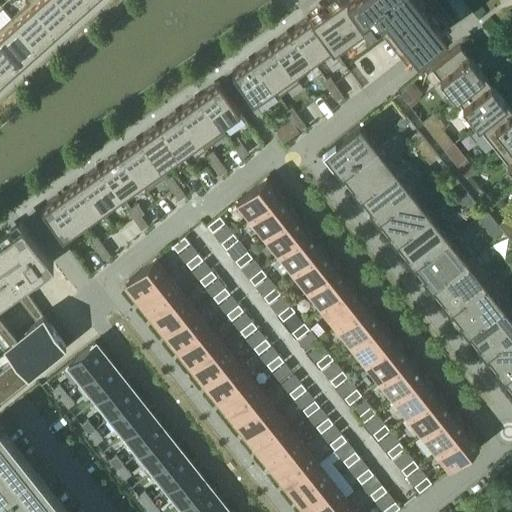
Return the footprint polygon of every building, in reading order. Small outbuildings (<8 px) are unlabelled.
[(29,1),(56,31),(74,15),(60,0),(26,0),(28,1),(29,1)] [(60,0),(74,15),(90,0),(60,0)] [(425,0),(336,0),(313,17),(334,47),(385,10),(418,51),(447,28),(425,0)] [(28,1),(11,17),(38,47),(56,31),(29,1),(28,1)] [(38,47),(11,17),(0,26),(0,41),(20,63),(21,64),(39,48),(38,47)] [(313,17),(293,31),(316,64),(336,50),(334,47),(313,17)] [(293,31),(273,45),(297,78),(316,64),(293,31)] [(0,77),(2,80),(20,63),(0,41),(0,77)] [(459,43),(431,65),(453,93),(470,80),(482,71),(469,55),(459,43)] [(273,45),(254,58),(277,91),(297,78),(273,45)] [(254,58),(234,73),(257,106),(277,91),(254,58)] [(470,80),(453,93),(476,121),(492,108),(504,99),(492,83),(482,71),(470,80)] [(331,77),(324,82),(331,92),(337,87),(331,77)] [(219,82),(199,96),(223,129),(243,115),(219,82)] [(337,87),(331,92),(338,101),(344,97),(337,87)] [(400,93),(407,102),(413,97),(406,88),(400,93)] [(199,96),(180,110),(203,143),(202,144),(205,148),(226,133),(223,129),(199,96)] [(492,108),(476,121),(498,150),(511,138),(511,108),(504,99),(492,108)] [(300,117),(293,107),(287,112),(293,121),(300,117)] [(180,110),(160,124),(184,157),(202,144),(203,143),(180,110)] [(397,121),(402,127),(411,120),(406,114),(397,121)] [(300,117),(293,121),(300,131),(307,126),(300,117)] [(359,123),(323,151),(325,153),(333,163),(343,176),(354,167),(379,147),(362,126),(359,123)] [(140,138),(164,171),(165,170),(184,157),(160,124),(140,138)] [(431,133),(444,149),(453,141),(441,126),(431,133)] [(419,150),(429,143),(419,130),(409,138),(419,150)] [(140,138),(121,152),(144,185),(143,185),(146,189),(167,174),(165,170),(164,171),(140,138)] [(511,138),(498,150),(511,166),(511,138)] [(439,155),(429,143),(419,150),(429,163),(439,155)] [(243,144),(236,148),(243,158),(250,153),(243,144)] [(354,167),(343,176),(351,186),(361,198),(372,190),(397,170),(379,147),(354,167)] [(214,151),(208,156),(215,165),(221,161),(214,151)] [(121,152),(101,166),(124,199),(143,185),(144,185),(121,152)] [(456,164),(466,177),(470,174),(476,169),(466,157),(456,164)] [(228,170),(221,161),(215,165),(221,175),(228,170)] [(81,180),(104,213),(124,199),(101,166),(81,180)] [(372,190),(361,198),(369,208),(379,221),(390,212),(415,192),(397,170),(372,190)] [(478,184),(470,174),(466,177),(474,187),(478,184)] [(455,195),(464,188),(454,175),(445,183),(455,195)] [(173,176),(167,181),(174,190),(180,186),(173,176)] [(236,201),(251,220),(280,196),(284,194),(276,184),(273,187),(265,178),(258,184),(236,201)] [(81,180),(61,194),(85,227),(86,226),(104,213),(81,180)] [(478,184),(474,187),(489,205),(492,202),(478,184)] [(180,186),(174,190),(180,200),(187,195),(180,186)] [(474,200),(464,188),(455,195),(465,208),(474,200)] [(390,212),(379,221),(387,231),(397,243),(408,235),(439,210),(437,208),(431,213),(415,192),(390,212)] [(61,194),(42,208),(68,245),(89,230),(86,226),(85,227),(61,194)] [(251,220),(265,238),(294,214),(298,211),(290,202),(287,205),(280,196),(251,220)] [(135,206),(129,211),(136,220),(142,215),(135,206)] [(408,235),(397,243),(404,253),(415,266),(425,257),(457,232),(439,210),(408,235)] [(488,212),(485,214),(479,219),(494,238),(504,231),(488,212)] [(265,238),(279,255),(309,232),(312,229),(304,220),(301,222),(294,214),(265,238)] [(142,215),(136,220),(143,230),(149,225),(142,215)] [(219,215),(207,225),(212,231),(224,222),(219,215)] [(509,236),(511,233),(511,221),(508,216),(499,223),(509,236)] [(0,236),(0,398),(66,345),(22,284),(54,260),(22,221),(0,236)] [(279,255),(293,273),(323,250),(326,247),(319,238),(315,240),(309,232),(279,255)] [(425,257),(415,266),(422,276),(433,289),(444,281),(475,256),(464,241),(457,232),(425,257)] [(239,240),(234,234),(222,243),(227,249),(239,240)] [(98,236),(91,241),(98,250),(105,245),(98,236)] [(184,236),(172,245),(177,251),(189,242),(184,236)] [(111,255),(105,245),(98,250),(105,260),(111,255)] [(293,273),(307,291),(337,268),(340,265),(333,255),(329,258),(323,250),(293,273)] [(248,251),(236,260),(241,267),(253,258),(248,251)] [(197,252),(186,261),(191,268),(202,258),(197,252)] [(444,281),(433,289),(441,299),(451,312),(462,303),(493,278),(475,256),(444,281)] [(168,275),(156,259),(155,258),(128,279),(133,285),(130,289),(138,299),(168,275)] [(337,268),(307,291),(321,309),(351,285),(355,283),(347,273),(344,276),(337,268)] [(211,269),(199,278),(204,285),(216,275),(211,269)] [(267,275),(262,269),(250,278),(255,284),(267,275)] [(182,292),(168,275),(138,299),(151,316),(182,292)] [(462,303),(451,312),(459,322),(469,334),(480,326),(511,301),(493,278),(462,303)] [(321,309),(335,326),(368,300),(361,291),(358,294),(351,285),(321,309)] [(224,286),(213,295),(218,302),(229,292),(224,286)] [(281,293),(276,287),(264,296),(269,302),(281,293)] [(165,333),(196,309),(182,292),(151,316),(165,333)] [(368,300),(335,326),(349,344),(379,320),(372,311),(375,309),(368,300)] [(480,326),(469,334),(477,344),(487,357),(497,348),(511,336),(511,301),(480,326)] [(238,303),(226,312),(231,319),(243,309),(238,303)] [(295,311),(290,304),(278,314),(283,320),(295,311)] [(209,326),(196,309),(165,333),(179,350),(209,326)] [(349,344),(364,362),(393,338),(386,329),(389,327),(382,317),(379,320),(349,344)] [(252,320),(240,329),(245,336),(256,326),(252,320)] [(309,328),(304,322),(292,331),(297,338),(309,328)] [(223,343),(209,326),(179,350),(192,367),(223,343)] [(364,362),(378,379),(407,355),(400,347),(404,344),(396,335),(393,338),(364,362)] [(511,336),(497,348),(487,357),(494,367),(505,379),(511,373),(511,336)] [(265,337),(253,346),(258,353),(270,343),(265,337)] [(94,340),(67,362),(82,380),(109,359),(94,340)] [(236,360),(223,343),(192,367),(206,385),(236,360)] [(327,351),(316,361),(321,367),(332,358),(327,351)] [(378,379),(392,397),(421,373),(414,365),(418,362),(410,353),(407,355),(378,379)] [(279,354),(267,364),(272,370),(284,360),(279,354)] [(109,359),(82,380),(96,398),(124,377),(109,359)] [(250,377),(236,360),(206,385),(219,402),(250,377)] [(346,375),(342,369),(330,378),(335,385),(346,375)] [(392,397),(406,415),(435,391),(429,383),(432,380),(425,371),(421,373),(392,397)] [(124,377),(96,398),(111,416),(138,394),(124,377)] [(263,394),(250,377),(219,402),(233,419),(263,394)] [(301,382),(289,391),(294,398),(306,388),(301,382)] [(59,383),(53,388),(61,398),(67,393),(59,383)] [(361,393),(356,387),(344,396),(349,402),(361,393)] [(435,391),(406,415),(420,433),(449,409),(443,401),(446,398),(439,389),(435,391)] [(67,393),(61,398),(68,407),(74,402),(67,393)] [(138,394),(111,416),(125,434),(152,412),(138,394)] [(277,411),(263,394),(233,419),(246,436),(277,411)] [(314,399),(303,408),(308,415),(319,405),(314,399)] [(375,411),(370,405),(358,414),(363,420),(375,411)] [(420,433),(434,450),(464,427),(457,418),(460,416),(453,406),(449,409),(420,433)] [(290,428),(277,411),(246,436),(260,453),(290,428)] [(152,412),(125,434),(139,452),(166,430),(152,412)] [(328,416),(316,425),(321,432),(333,422),(328,416)] [(88,419),(81,424),(89,433),(95,428),(88,419)] [(389,428),(384,422),(372,431),(377,438),(389,428)] [(434,450),(448,468),(449,469),(479,445),(471,436),(475,434),(467,424),(464,427),(434,450)] [(95,428),(89,433),(97,443),(103,438),(95,428)] [(304,445),(290,428),(260,453),(273,470),(304,445)] [(166,430),(139,452),(153,469),(180,448),(166,430)] [(62,511),(0,433),(0,511),(62,511)] [(342,433),(330,442),(335,449),(346,439),(342,433)] [(398,440),(386,449),(391,455),(403,446),(398,440)] [(318,462),(304,445),(273,470),(287,487),(318,462)] [(180,448),(153,469),(168,487),(195,466),(180,448)] [(355,450),(343,459),(348,466),(360,456),(355,450)] [(116,454),(110,460),(117,469),(124,464),(116,454)] [(417,464),(412,458),(400,467),(405,473),(417,464)] [(331,479),(318,462),(287,487),(300,504),(331,479)] [(124,464),(117,469),(125,478),(131,473),(124,464)] [(195,466),(168,487),(182,505),(209,483),(195,466)] [(369,467),(357,477),(362,483),(374,473),(369,467)] [(432,483),(427,476),(415,486),(420,492),(432,483)] [(325,511),(345,496),(331,479),(300,504),(306,511),(325,511)] [(209,483),(182,505),(187,511),(209,511),(223,501),(209,483)] [(382,484),(371,494),(375,500),(387,490),(382,484)] [(145,490),(138,495),(146,505),(152,500),(145,490)] [(357,511),(345,496),(325,511),(357,511)] [(152,500),(146,505),(151,511),(156,511),(160,509),(152,500)] [(231,511),(223,501),(209,511),(231,511)] [(396,501),(384,511),(385,511),(394,511),(401,507),(396,501)]
